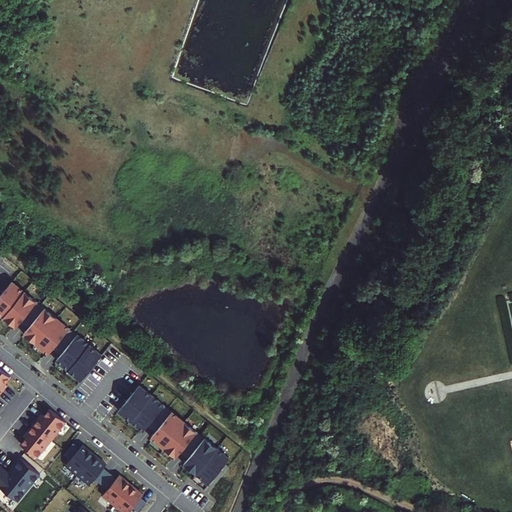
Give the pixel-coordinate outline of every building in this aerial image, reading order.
[(0,295),(0,314),(15,327),(36,301),(11,281),(0,295)] [(24,334),(48,354),(69,328),(44,308),(24,334)] [(55,359),(79,379),(100,353),(75,333),(55,359)] [(0,368),(0,393),(3,390),(1,388),(10,377),(0,368)] [(119,411),(144,431),(165,406),(140,386),(119,411)] [(32,424),(51,439),(65,422),(49,408),(39,420),(37,418),(32,424)] [(151,437),(176,457),(197,432),(172,411),(151,437)] [(20,443),(37,457),(51,439),(32,424),(27,430),(29,432),(20,443)] [(183,463),(208,483),(229,458),(204,438),(183,463)] [(94,454),(82,444),(65,465),(77,475),(94,454)] [(106,464),(94,454),(77,475),(89,485),(106,464)] [(20,457),(8,472),(0,465),(0,486),(18,500),(40,473),(20,457)] [(119,474),(102,495),(114,505),(131,484),(119,474)] [(128,511),(143,494),(131,484),(114,505),(123,511),(128,511)]
